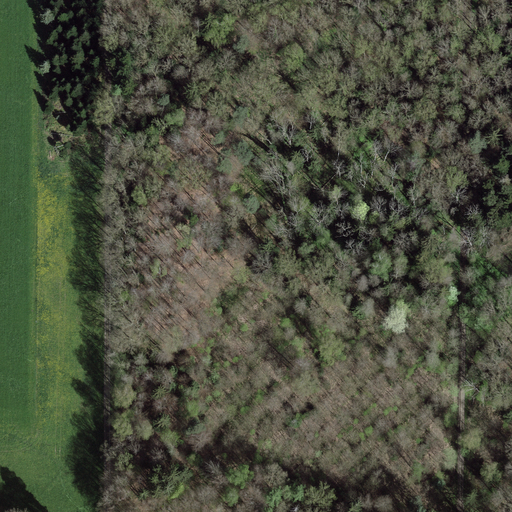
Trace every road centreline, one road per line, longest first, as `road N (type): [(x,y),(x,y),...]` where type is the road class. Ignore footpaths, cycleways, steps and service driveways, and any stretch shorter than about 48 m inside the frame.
road 1 (track): [(107,511),(96,0)]
road 2 (track): [(463,0),(458,511)]
